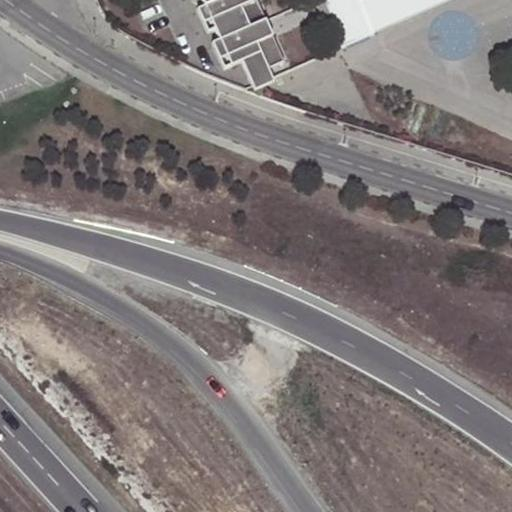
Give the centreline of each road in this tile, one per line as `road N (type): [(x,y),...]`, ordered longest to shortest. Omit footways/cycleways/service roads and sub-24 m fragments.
road 1 (primary): [(511,443),(433,387),(232,287),(0,219)]
road 2 (tertiary): [(40,23),(122,76),(209,118),(329,166),(511,222)]
road 3 (tertiary): [(0,250),(56,271),(172,342),(225,399),(307,511)]
road 4 (motorway): [(80,511),(0,421)]
